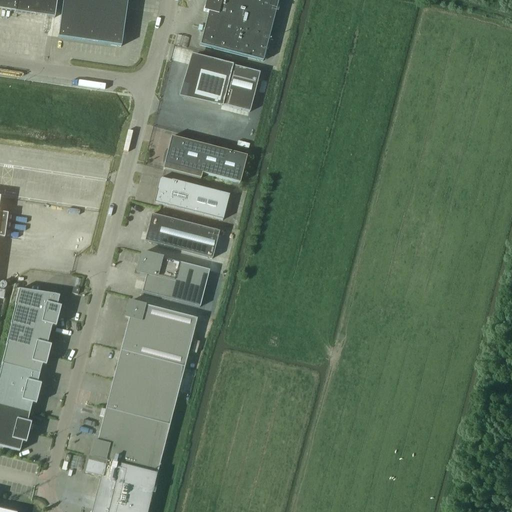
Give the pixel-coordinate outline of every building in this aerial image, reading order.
[(0,0),(0,10),(54,19),(56,0),(0,0)] [(62,0),(57,39),(121,47),(127,0),(62,0)] [(205,0),(203,12),(208,13),(199,46),(262,62),(278,0),(205,0)] [(192,57),(182,96),(249,113),(259,74),(192,57)] [(171,138),(164,165),(162,171),(200,180),(201,175),(239,184),(246,157),(171,138)] [(229,196),(160,179),(154,204),(222,221),(229,196)] [(151,215),(144,243),(212,260),(219,233),(151,215)] [(209,272),(141,254),(136,274),(146,276),(141,293),(199,308),(209,272)] [(14,306),(58,318),(60,308),(56,307),(59,297),(54,296),(18,291),(14,306)] [(128,319),(126,328),(190,344),(196,320),(129,303),(125,318),(128,319)] [(55,328),(58,318),(14,306),(14,307),(9,326),(49,336),(51,327),(55,328)] [(5,346),(6,346),(48,356),(50,346),(47,345),(49,336),(9,326),(10,326),(5,346)] [(190,344),(126,328),(120,352),(184,369),(190,344)] [(45,366),(48,356),(6,346),(1,365),(39,375),(42,365),(45,366)] [(184,369),(120,352),(112,381),(177,397),(184,369)] [(37,384),(39,375),(1,365),(0,370),(0,385),(38,395),(41,385),(37,384)] [(177,397),(112,381),(105,410),(169,426),(177,397)] [(0,406),(29,414),(32,404),(35,405),(38,395),(0,385),(0,406)] [(27,423),(29,414),(0,406),(0,426),(28,434),(31,424),(27,423)] [(169,426),(105,410),(99,434),(163,451),(169,426)] [(26,444),(28,434),(0,426),(0,447),(19,452),(22,443),(26,444)] [(157,475),(163,451),(99,434),(96,443),(93,442),(89,458),(157,475)] [(147,511),(157,475),(89,458),(85,473),(100,477),(91,511),(147,511)]
